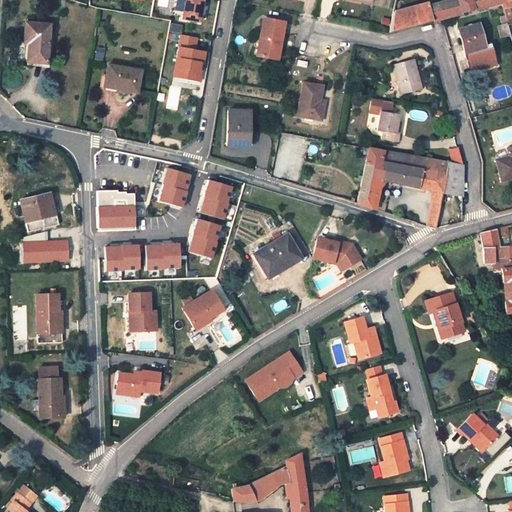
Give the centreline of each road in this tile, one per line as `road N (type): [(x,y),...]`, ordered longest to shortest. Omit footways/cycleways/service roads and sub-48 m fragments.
road 1 (unclassified): [(386,272),(252,354),(146,434),(105,478)]
road 2 (residential): [(309,31),(388,42),(432,33),(475,171),(474,232)]
road 3 (residential): [(386,272),(444,511)]
road 4 (residential): [(430,248),(414,235),(202,166)]
road 5 (residential): [(86,240),(96,453),(105,478)]
road 6 (residential): [(227,0),(193,164)]
road 7 (residential): [(86,240),(170,236),(185,224),(202,166)]
road 8 (residential): [(0,418),(87,480),(105,478)]
